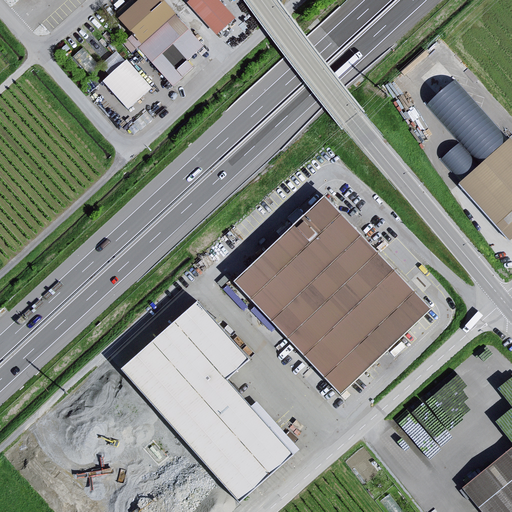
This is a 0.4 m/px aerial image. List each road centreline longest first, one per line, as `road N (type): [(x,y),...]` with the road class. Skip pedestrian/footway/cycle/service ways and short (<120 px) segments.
road 1 (motorway): [(0,380),(413,0)]
road 2 (motorway): [(377,0),(0,347)]
road 3 (tertiary): [(502,298),(261,0)]
road 4 (unclassified): [(38,52),(128,153),(298,0)]
road 5 (unclassified): [(502,298),(266,511)]
road 6 (track): [(0,273),(128,153)]
